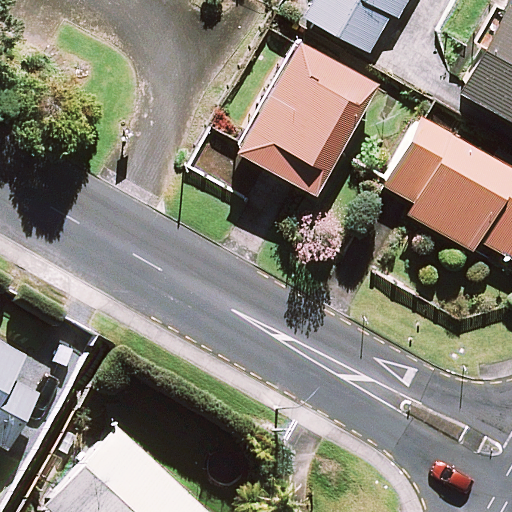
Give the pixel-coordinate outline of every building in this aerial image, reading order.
[(310,0),(302,14),(373,55),(405,0),(310,0)] [(511,0),(503,0),(455,87),(511,118),(511,0)] [(376,80),(296,36),(234,149),(314,193),(376,80)] [(511,167),(419,119),(383,187),(411,203),(406,213),(471,248),(476,239),(511,258),(511,167)] [(47,337),(31,370),(22,365),(17,363),(0,352),(0,452),(26,410),(49,421),(83,355),(47,337)] [(194,511),(107,433),(35,511),(194,511)]
